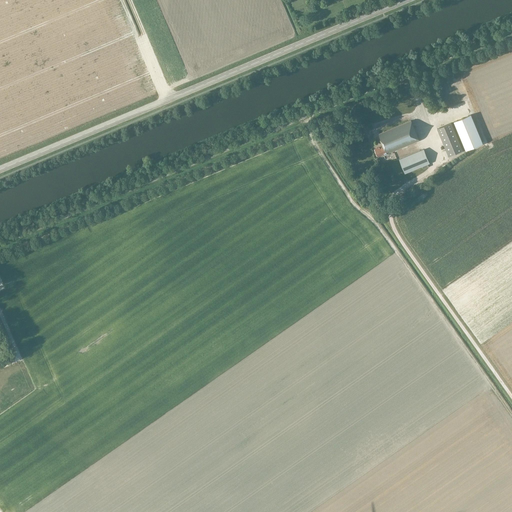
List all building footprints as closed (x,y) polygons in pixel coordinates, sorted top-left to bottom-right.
[(441,122),(437,113),(429,116),(432,125),(441,122)] [(471,115),(454,122),(466,150),(483,143),(471,115)] [(384,155),(419,141),(411,120),(379,133),(383,145),(375,148),(378,157),(383,155),(384,155)] [(437,129),(449,157),(463,151),(452,123),(437,129)] [(429,167),(428,164),(430,163),(424,149),(399,159),(405,174),(423,166),(424,169),(429,167)]
